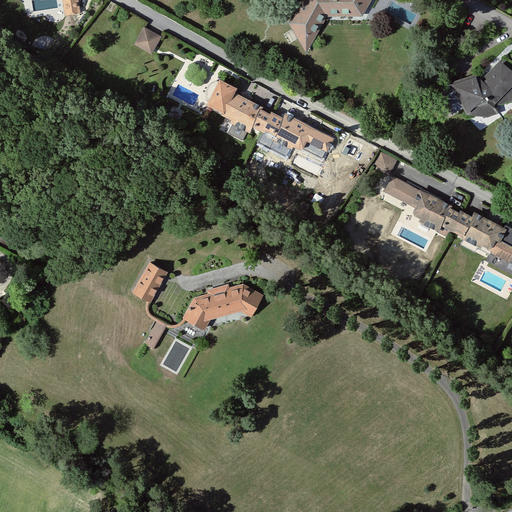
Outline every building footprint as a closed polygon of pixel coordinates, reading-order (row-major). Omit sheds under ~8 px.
[(81,0),(65,0),(66,13),(82,12),(81,0)] [(299,0),(285,24),(303,53),(325,15),(359,16),(367,0),(299,0)] [(162,34),(145,26),(136,44),(153,53),(162,34)] [(477,77),(450,85),(440,90),(453,114),(464,108),(467,115),(488,117),(499,113),(498,105),(511,100),(511,71),(500,59),(483,80),(477,77)] [(237,86),(219,77),(207,102),(222,109),(222,112),(232,117),(231,120),(234,122),(229,131),(243,138),(248,129),(250,130),(253,125),(272,134),(271,136),(293,148),(294,145),(299,148),(303,147),(307,139),(312,141),(318,128),(285,111),(283,116),(272,111),(271,113),(259,107),(260,105),(234,92),(237,86)] [(395,160),(381,153),(374,166),(388,174),(395,160)] [(420,189),(392,176),(384,192),(415,206),(414,202),(420,189)] [(511,249),(498,242),(504,230),(479,216),(476,222),(420,189),(414,202),(415,206),(416,208),(412,213),(413,218),(438,232),(441,226),(508,263),(511,257),(511,249)] [(163,273),(147,264),(130,293),(147,302),(163,273)] [(195,298),(184,316),(203,327),(209,316),(243,307),(253,314),(264,296),(246,284),(231,288),(230,285),(211,290),(212,293),(195,298)] [(165,326),(157,322),(145,342),(154,347),(165,326)]
